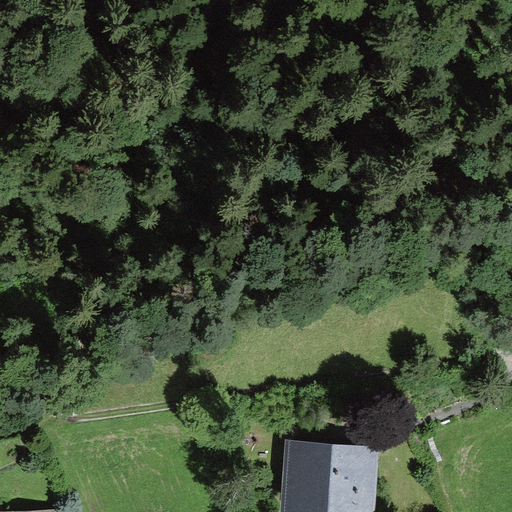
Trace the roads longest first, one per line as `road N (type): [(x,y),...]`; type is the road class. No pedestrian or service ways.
road 1 (track): [(35,422),(463,361),(511,361)]
road 2 (track): [(374,437),(511,385)]
